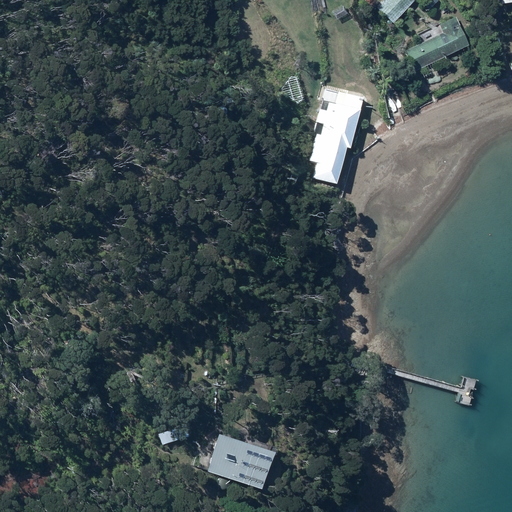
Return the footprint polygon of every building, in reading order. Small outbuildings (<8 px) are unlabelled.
[(386,0),(378,10),(394,24),(414,0),(386,0)] [(436,0),(424,0),(421,3),(428,10),(437,1),(436,0)] [(331,14),(337,23),(347,16),(342,7),(331,14)] [(453,18),(438,26),(442,34),(405,53),(415,72),(467,45),(453,18)] [(392,66),(390,51),(382,52),(384,67),(392,66)] [(310,162),(316,164),(312,179),(337,185),(345,149),(350,150),(359,110),(322,101),(316,124),(323,125),(320,135),(316,134),(310,162)] [(218,428),(203,471),(267,492),(281,449),(218,428)]
